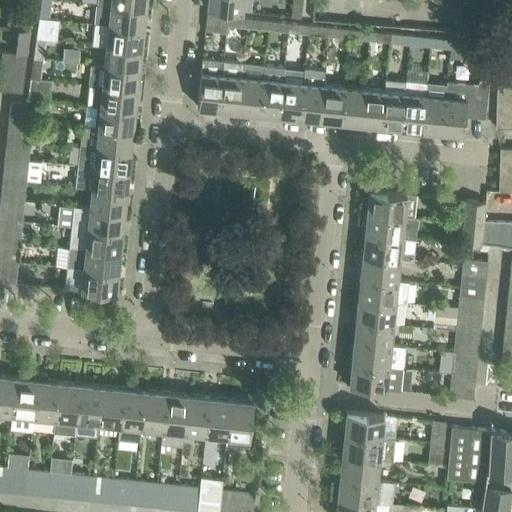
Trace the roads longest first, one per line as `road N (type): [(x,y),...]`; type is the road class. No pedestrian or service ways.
road 1 (residential): [(313,353),(336,145)]
road 2 (residential): [(147,335),(167,128)]
road 3 (residential): [(484,407),(309,390)]
road 4 (residential): [(336,145),(167,128)]
road 5 (residential): [(313,353),(147,335)]
road 6 (residential): [(147,335),(0,321)]
road 7 (residential): [(469,156),(336,145)]
road 8 (residential): [(167,128),(179,0)]
road 9 (residential): [(295,511),(309,390)]
